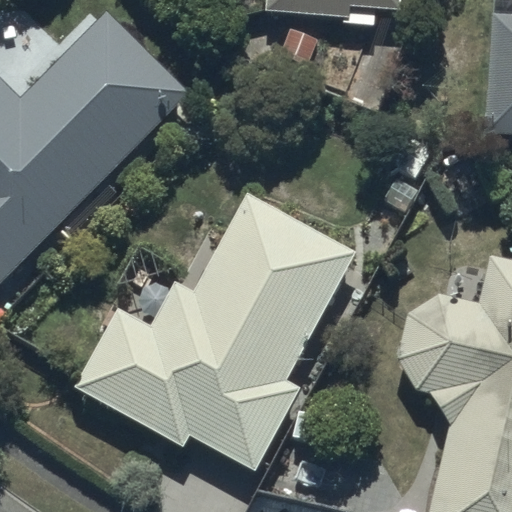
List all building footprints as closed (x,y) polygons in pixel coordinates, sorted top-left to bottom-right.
[(261,0),(260,17),(392,25),(393,0),(261,0)] [(511,19),(483,17),(477,140),(511,142),(511,19)] [(0,284),(177,94),(98,21),(21,105),(0,86),(0,284)] [(349,253),(239,198),(188,300),(170,291),(149,333),(112,314),(68,401),(176,455),(182,443),(250,477),(292,393),(282,388),(349,253)] [(511,511),(511,270),(485,264),(472,311),(431,299),(399,322),(390,367),(409,394),(423,399),(442,434),(423,511),(511,511)]
